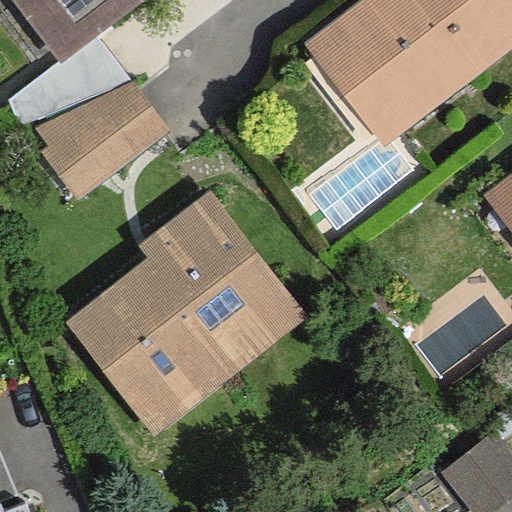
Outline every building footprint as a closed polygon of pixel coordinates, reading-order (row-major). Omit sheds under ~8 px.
[(54,0),(78,31),(118,0),(54,0)] [(511,3),(509,0),(382,0),(331,40),(395,124),(511,35),(511,3)] [(119,87),(87,44),(63,61),(92,97),(119,87)] [(166,129),(135,89),(77,133),(106,173),(166,129)] [(165,259),(83,322),(144,402),(147,400),(210,352),(223,368),(295,313),(211,205),(155,246),(165,259)] [(230,376),(223,368),(210,352),(147,400),(167,425),(230,376)] [(494,511),(511,497),(511,453),(497,435),(449,471),(481,511),(494,511)] [(0,502),(4,501),(21,495),(0,443),(0,502)]
